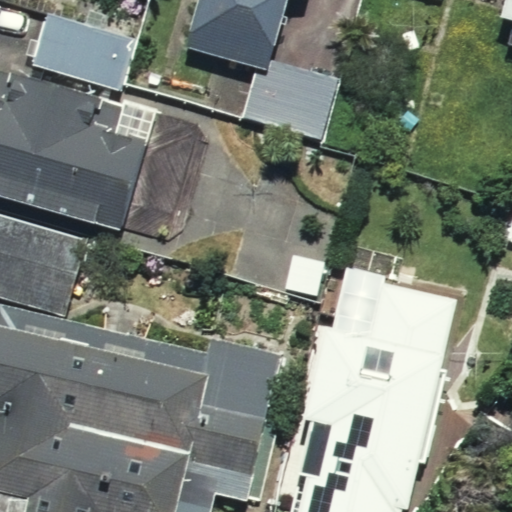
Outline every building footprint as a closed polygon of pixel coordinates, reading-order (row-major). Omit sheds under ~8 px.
[(330,0),(208,0),(195,49),(308,80),(330,0)] [(149,31),(58,9),(42,78),(132,100),(149,31)] [(0,104),(0,205),(151,243),(171,163),(117,149),(127,109),(20,83),(14,108),(0,104)] [(111,258),(0,228),(0,304),(92,329),(111,258)] [(424,511),(473,308),(363,282),(308,511),(424,511)] [(289,382),(0,320),(0,511),(222,511),(226,493),(263,502),(289,382)]
